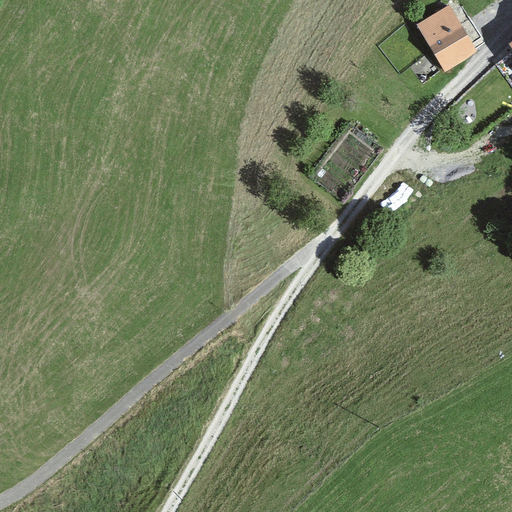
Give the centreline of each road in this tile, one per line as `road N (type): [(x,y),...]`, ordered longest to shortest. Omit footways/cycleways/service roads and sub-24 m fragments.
road 1 (track): [(321,243),(73,451),(0,484)]
road 2 (track): [(321,243),(169,511)]
road 3 (track): [(511,31),(437,93),(321,243)]
